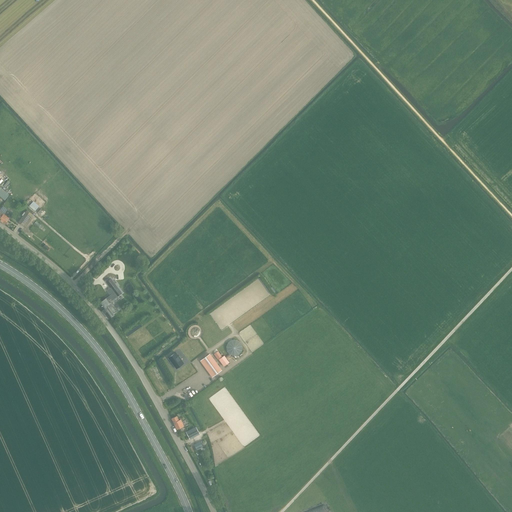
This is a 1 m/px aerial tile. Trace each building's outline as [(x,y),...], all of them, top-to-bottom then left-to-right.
[(0,186),(0,196),(5,200),(8,196),(9,194),(3,189),(0,186)] [(29,206),(35,211),(39,206),(33,201),(29,206)] [(0,220),(5,224),(9,218),(3,214),(6,209),(3,207),(0,210),(0,220)] [(29,218),(32,214),(27,210),(18,222),(26,228),(31,220),(29,218)] [(110,288),(106,291),(110,296),(114,293),(117,296),(120,293),(117,288),(110,279),(106,282),(110,288)] [(102,311),(103,310),(109,319),(114,315),(113,313),(115,311),(106,299),(97,305),(102,311)] [(228,340),(228,355),(242,355),(242,340),(228,340)] [(168,358),(176,368),(183,363),(176,353),(168,358)] [(209,354),(201,360),(213,376),(221,371),(209,354)] [(229,362),(224,355),(219,359),(224,366),(229,362)] [(172,419),(177,429),(185,425),(184,424),(183,425),(181,419),(179,420),(177,416),(172,419)] [(194,436),(193,434),(198,431),(196,426),(186,431),(190,438),(194,436)]
